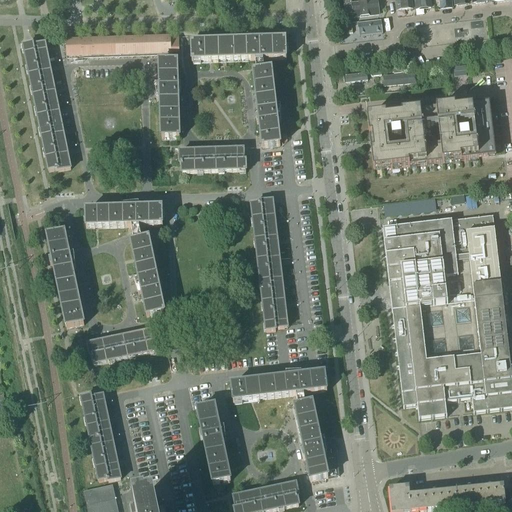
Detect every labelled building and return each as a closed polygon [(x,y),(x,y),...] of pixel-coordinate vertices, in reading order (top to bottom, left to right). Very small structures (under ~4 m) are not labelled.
[(411,0),(394,0),(396,13),(413,11),(411,0)] [(430,0),(413,0),(415,12),(432,10),(430,0)] [(440,0),(441,12),(452,10),(451,0),(440,0)] [(453,0),(454,9),(468,7),(467,0),(453,0)] [(380,17),(378,1),(351,4),(353,20),(380,17)] [(385,40),(383,25),(357,28),(358,36),(359,43),(385,40)] [(175,39),(152,40),(152,56),(175,55),(175,39)] [(255,62),(255,65),(263,64),(263,62),(286,61),(286,54),(286,50),(286,43),(262,44),(262,40),(247,39),(247,44),(234,45),(191,46),(191,53),(191,57),(192,64),(193,64),(193,67),(201,66),(201,64),(207,63),(216,63),(234,63),(255,62)] [(152,40),(130,41),(130,57),(152,56),(152,40)] [(107,41),(85,42),(85,58),(108,57),(107,41)] [(130,41),(107,41),(108,57),(130,57),(130,41)] [(85,58),(85,42),(67,43),(67,59),(85,58)] [(27,66),(28,70),(37,68),(38,70),(50,67),(48,61),(47,53),(47,52),(45,47),(45,46),(33,48),(33,47),(23,49),(27,66)] [(178,59),(161,59),(162,83),(157,83),(158,98),(161,97),(162,137),(182,137),(179,89),(182,89),(181,82),(179,82),(178,59)] [(263,64),(255,65),(256,69),(256,73),(253,74),(255,87),(255,90),(257,103),(258,112),(259,119),(256,119),(257,127),(259,127),(261,137),(262,150),(280,148),(278,133),(277,125),(281,124),(281,119),(280,109),(275,109),(275,101),(273,88),(273,85),(272,80),(271,72),(264,72),(263,64)] [(30,85),(32,91),(41,89),(42,90),(54,88),(52,80),(51,74),(50,68),(50,67),(38,70),(37,68),(28,70),(30,85)] [(453,68),(455,78),(466,77),(465,67),(453,68)] [(338,77),(339,84),(369,80),(368,74),(338,77)] [(382,78),(383,89),(416,86),(414,74),(382,78)] [(35,105),(36,111),(46,109),(46,111),(56,109),(58,109),(56,100),(56,97),(55,94),(54,88),(42,90),(41,89),(32,91),(35,105)] [(371,154),(371,156),(373,173),(496,159),(489,105),(439,111),(367,119),(369,138),(371,154)] [(39,127),(40,133),(50,131),(50,132),(56,131),(62,130),(61,122),(59,115),(58,109),(56,109),(46,111),(46,109),(36,111),(39,127)] [(43,148),(44,153),(54,151),(55,153),(56,153),(67,150),(65,143),(64,136),(62,130),(56,131),(50,132),(50,131),(40,133),(43,148)] [(54,151),(44,153),(49,174),(56,172),(58,172),(58,174),(71,171),(68,156),(67,151),(67,150),(56,153),(55,153),(54,151)] [(237,152),(222,152),(223,165),(224,165),(225,174),(246,173),(246,163),(244,164),(243,155),(243,154),(243,151),(237,152)] [(209,153),(201,153),(202,165),(203,165),(204,175),(210,175),(225,174),(224,165),(223,165),(222,152),(216,152),(209,153)] [(202,165),(201,153),(200,153),(195,153),(179,153),(180,166),(181,166),(182,176),(204,175),(203,165),(202,165)] [(453,197),(453,205),(465,204),(465,196),(453,197)] [(435,199),(383,206),(385,218),(437,212),(435,199)] [(251,207),(253,229),(263,227),(262,226),(275,224),(274,218),(273,203),(260,204),(260,206),(251,207)] [(131,229),(132,232),(139,232),(139,229),(163,228),(162,223),(162,210),(139,211),(139,206),(123,208),(123,211),(111,212),(102,212),(85,213),(86,231),(94,230),(98,230),(111,230),(127,229),(131,229)] [(383,231),(382,231),(382,232),(383,232),(383,234),(384,243),(384,245),(384,246),(384,247),(385,257),(386,257),(386,259),(385,259),(386,259),(386,261),(387,271),(387,272),(387,273),(388,275),(387,275),(389,284),(389,286),(389,287),(392,313),(394,328),(395,341),(395,342),(397,355),(399,368),(398,368),(398,369),(399,369),(399,371),(400,380),(400,382),(400,383),(400,384),(401,394),(402,394),(402,396),(402,398),(403,408),(403,409),(403,410),(404,410),(406,410),(415,409),(417,408),(417,409),(417,410),(418,420),(419,420),(419,422),(421,422),(425,421),(431,421),(435,420),(444,419),(446,419),(446,417),(446,416),(445,407),(445,405),(447,405),(456,404),(458,403),(458,404),(459,404),(459,403),(461,403),(470,402),(472,402),(472,404),(473,413),(474,415),(473,415),(511,410),(511,383),(509,356),(501,288),(501,287),(493,218),(492,218),(492,219),(490,219),(481,220),(479,220),(478,220),(476,220),(473,221),(470,221),(467,221),(465,222),(465,221),(464,222),(463,222),(453,223),(452,223),(451,223),(449,224),(449,223),(440,225),(438,225),(437,225),(435,225),(426,226),(424,227),(424,226),(423,226),(423,227),(418,227),(412,228),(410,228),(408,228),(405,229),(401,229),(398,229),(398,230),(397,230),(396,230),(394,230),(385,231),(383,231)] [(254,233),(256,250),(265,248),(265,247),(277,245),(277,239),(276,230),(275,224),(262,226),(263,227),(253,229),(254,233)] [(49,238),(47,238),(52,261),(49,262),(51,269),(53,269),(56,279),(58,291),(66,331),(72,330),(78,328),(84,327),(81,311),(77,295),(76,287),(73,273),(72,272),(76,272),(74,259),(74,256),(69,257),(67,245),(65,235),(64,234),(56,236),(49,238)] [(142,297),(143,302),(147,319),(164,316),(162,303),(159,293),(162,292),(161,285),(158,285),(154,264),(151,253),(149,240),(143,242),(142,242),(133,244),(131,244),(133,256),(134,260),(135,263),(136,268),(137,274),(138,277),(139,281),(134,282),(136,290),(139,297),(142,297)] [(256,255),(258,271),(267,269),(267,268),(280,266),(279,260),(278,252),(277,245),(265,247),(265,248),(256,250),(256,255)] [(259,277),(261,292),(270,291),(270,289),(282,287),(282,281),(281,274),(280,266),(267,268),(267,269),(258,271),(259,277)] [(261,298),(263,313),(272,311),(272,310),(285,308),(284,302),(283,296),(282,287),(270,289),(270,291),(261,292),(261,298)] [(272,311),(263,313),(264,318),(266,334),(275,333),(275,331),(284,330),(285,330),(287,330),(287,324),(287,323),(286,315),(285,308),(272,310),(272,311)] [(138,336),(130,338),(132,350),(134,350),(136,359),(157,355),(154,345),(153,345),(151,336),(150,333),(144,335),(138,336)] [(114,341),(108,342),(111,354),(113,354),(115,363),(136,359),(134,350),(132,350),(130,338),(129,338),(123,339),(114,341)] [(111,354),(108,342),(103,343),(102,343),(87,346),(90,359),(92,359),(94,368),(115,363),(113,354),(111,354)] [(327,394),(326,386),(326,383),(325,376),(317,377),(309,378),(302,378),(301,375),(286,376),(286,380),(273,382),(243,385),(231,387),(231,392),(232,398),(233,405),(234,405),(234,407),(242,406),(242,404),(245,403),(249,403),(252,402),(275,400),(293,398),(296,397),(296,400),(303,399),(304,399),(304,396),(311,395),(327,394)] [(81,401),(85,420),(94,418),(95,420),(107,417),(106,413),(105,406),(105,404),(103,399),(103,398),(95,400),(94,398),(91,399),(81,401)] [(301,454),(303,461),(305,461),(307,468),(310,484),(328,480),(339,478),(337,461),(335,442),(335,439),(324,441),(320,442),(318,432),(312,405),(305,406),(294,408),(300,436),(302,446),(304,453),(301,454)] [(217,422),(214,408),(197,412),(200,426),(202,434),(199,435),(201,443),(203,442),(207,462),(213,487),(216,486),(223,484),(230,483),(229,474),(228,471),(225,458),(222,446),(226,445),(226,444),(224,430),(219,431),(217,422)] [(85,420),(90,443),(99,441),(100,443),(112,440),(111,435),(109,425),(108,420),(108,419),(107,417),(95,420),(94,418),(85,420)] [(90,443),(94,463),(103,461),(104,463),(116,460),(116,457),(113,446),(112,440),(100,443),(99,441),(90,443)] [(103,461),(94,463),(99,484),(108,482),(108,484),(121,481),(118,467),(118,466),(116,461),(116,460),(104,463),(103,461)] [(118,511),(114,486),(84,492),(88,511),(118,511)] [(275,490),(278,503),(276,503),(277,511),(279,511),(299,508),(297,499),(299,498),(296,486),(281,489),(275,490)] [(255,495),(254,495),(257,507),(255,508),(256,511),(277,511),(276,503),(278,503),(275,490),(270,491),(260,493),(255,495)] [(409,490),(402,490),(389,492),(391,511),(443,511),(505,505),(504,491),(410,501),(409,499),(410,499),(409,490)] [(257,507),(254,495),(248,496),(239,498),(233,499),(234,502),(236,511),(234,511),(233,511),(256,511),(255,508),(257,507)] [(166,511),(165,506),(157,508),(157,504),(148,506),(147,503),(134,506),(135,509),(132,510),(132,511),(166,511)]
